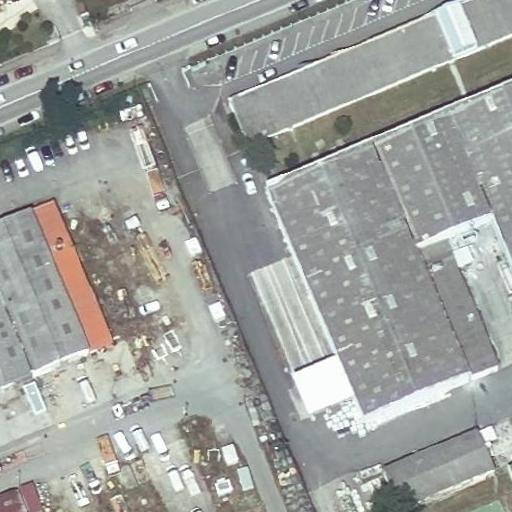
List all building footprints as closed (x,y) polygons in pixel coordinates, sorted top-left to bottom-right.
[(511,35),(511,0),(481,0),(229,107),(245,147),(511,35)] [(492,223),(511,271),(511,90),(264,194),(278,228),(363,426),(498,369),(445,243),(492,223)] [(79,275),(50,207),(0,227),(0,392),(85,357),(55,285),(79,275)] [(361,428),(276,228),(261,234),(310,350),(279,363),(315,446),(361,428)] [(85,357),(109,347),(79,275),(55,285),(85,357)] [(492,473),(484,454),(477,435),(383,474),(399,511),(492,473)] [(25,511),(18,492),(0,499),(0,511),(25,511)]
